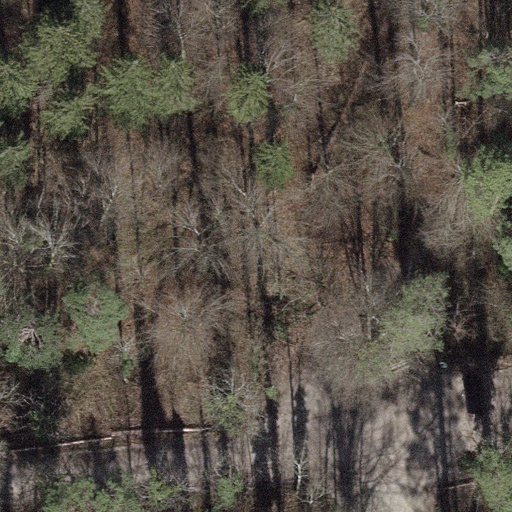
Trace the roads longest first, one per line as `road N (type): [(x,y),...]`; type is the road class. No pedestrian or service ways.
road 1 (track): [(511,164),(327,362),(307,461)]
road 2 (track): [(0,483),(307,461)]
